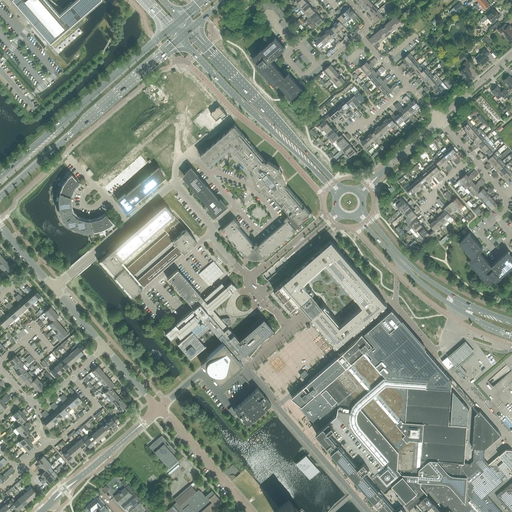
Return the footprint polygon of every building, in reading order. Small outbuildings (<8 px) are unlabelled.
[(10,0),(48,42),(50,45),(52,43),(55,47),(78,28),(88,19),(84,15),(101,0),(10,0)] [(304,0),(298,6),(301,10),(309,3),(305,0),(304,0)] [(364,8),(366,11),(373,5),(368,0),(360,7),(362,10),(364,8)] [(480,4),(485,0),(476,0),(479,2),(474,7),(476,8),(478,6),(480,4)] [(490,4),(485,0),(480,4),(485,9),(490,4)] [(457,11),(459,10),(463,6),(460,2),(454,8),(451,10),(451,11),(454,14),(457,11)] [(301,10),(305,14),(312,8),(309,3),(301,10)] [(348,9),(346,11),(352,18),(354,20),(358,17),(357,15),(356,14),(355,13),(350,7),(348,5),(346,7),(348,9)] [(367,16),(369,18),(378,10),(373,5),(366,11),(369,14),(367,16)] [(312,8),(305,14),(309,18),(316,12),(317,11),(315,8),(314,9),(312,8)] [(342,11),(341,11),(343,13),(342,14),(348,21),(352,18),(346,11),(344,9),(342,11)] [(482,23),(486,20),(488,18),(492,23),(487,27),(491,31),(496,27),(500,23),(497,20),(500,17),(498,15),(499,14),(494,9),(487,16),(486,15),(480,20),(482,23)] [(378,10),(369,18),(371,20),(373,19),(375,22),(382,16),(378,10)] [(306,20),(310,24),(319,16),(316,12),(309,18),(306,20)] [(337,18),(340,21),(344,25),(348,21),(342,14),(337,18)] [(319,16),(310,24),(313,28),(323,20),(319,16)] [(391,17),(389,19),(396,27),(402,23),(396,16),(393,18),(391,17)] [(297,24),(299,26),(301,24),(304,22),(302,20),(300,18),(297,21),(295,22),(297,24)] [(388,22),(385,25),(391,32),(396,27),(389,19),(386,21),(388,22)] [(337,22),(335,23),(341,31),(346,27),(344,25),(340,21),(338,22),(337,22)] [(334,26),(332,28),(337,34),(341,31),(335,23),(333,25),(334,26)] [(503,31),(508,37),(506,38),(509,42),(511,39),(511,28),(509,25),(507,27),(505,24),(497,30),(500,34),(503,31)] [(381,26),(378,28),(386,36),(391,32),(385,25),(382,28),(381,26)] [(329,29),(327,30),(333,38),(337,34),(332,28),(329,30),(329,29)] [(377,32),(375,34),(381,41),(386,36),(378,28),(376,30),(377,32)] [(325,33),(323,35),(329,41),(333,38),(327,30),(325,32),(325,33)] [(381,41),(375,34),(372,37),(370,35),(368,37),(369,39),(378,48),(380,46),(380,45),(379,43),(381,41)] [(320,36),(318,37),(325,45),(329,41),(323,35),(321,37),(320,36)] [(325,45),(318,37),(316,39),(317,40),(315,42),(322,50),(324,49),(322,47),(325,45)] [(264,47),(252,58),(257,63),(256,65),(264,74),(264,75),(271,82),(274,86),(275,86),(276,84),(278,83),(280,86),(283,89),(285,91),(286,93),(292,99),(303,89),(301,86),(300,86),(299,84),(296,81),(292,77),(292,76),(289,73),(287,75),(285,76),(283,74),(283,73),(280,70),(279,70),(277,67),(275,65),(271,61),(272,60),(275,58),(277,56),(281,52),(285,49),(282,45),(275,38),(269,43),(264,47)] [(484,48),(481,51),(484,54),(476,60),(481,66),(489,60),(486,56),(489,54),(484,48)] [(399,66),(400,68),(413,57),(409,53),(403,59),(405,61),(399,66)] [(410,67),(415,62),(417,61),(413,57),(400,68),(402,70),(408,65),(410,67)] [(360,67),(364,71),(377,60),(375,58),(371,61),(371,62),(368,64),(366,61),(360,67)] [(364,71),(367,76),(374,70),(372,68),(378,62),(377,60),(364,71)] [(406,75),(407,76),(420,65),(417,61),(415,62),(410,67),(412,69),(406,75)] [(467,69),(470,66),(466,61),(462,64),(465,67),(459,72),(466,79),(472,74),(467,69)] [(331,64),(323,71),(327,75),(334,69),(331,64)] [(417,75),(419,74),(424,69),(420,65),(407,76),(409,79),(415,73),(417,75)] [(367,76),(371,80),(383,68),(384,68),(383,67),(382,67),(376,72),(374,70),(367,76)] [(371,80),(374,84),(381,78),(379,76),(381,74),(382,74),(385,71),(383,68),(371,80)] [(419,74),(422,78),(430,72),(426,68),(424,69),(419,74)] [(327,75),(331,79),(338,73),(334,69),(327,75)] [(338,73),(331,79),(334,83),(341,77),(340,75),(339,75),(341,73),(340,71),(338,73)] [(422,78),(426,82),(433,76),(430,72),(422,78)] [(426,82),(429,86),(439,78),(435,74),(433,76),(426,82)] [(374,84),(378,88),(391,76),(390,75),(389,75),(383,80),(381,78),(374,84)] [(378,88),(382,92),(388,86),(386,84),(392,79),(392,78),(391,76),(378,88)] [(511,79),(509,76),(503,81),(507,85),(506,85),(509,89),(511,86),(511,79)] [(341,77),(334,83),(338,87),(345,81),(341,77)] [(429,86),(433,90),(443,82),(439,78),(429,86)] [(154,82),(137,95),(156,122),(174,109),(154,82)] [(443,82),(433,90),(438,97),(441,94),(441,95),(449,89),(443,82)] [(388,86),(382,92),(385,96),(398,85),(397,83),(396,83),(390,88),(388,86)] [(501,91),(497,86),(491,91),(496,96),(497,95),(499,97),(501,95),(504,99),(509,95),(504,89),(501,91)] [(201,87),(185,101),(199,118),(216,103),(201,87)] [(353,93),(355,95),(361,102),(365,98),(358,90),(353,93)] [(355,95),(351,98),(357,106),(361,102),(355,95)] [(351,98),(347,102),(351,107),(353,109),(357,106),(351,98)] [(410,99),(408,101),(416,110),(420,106),(415,100),(412,102),(410,99)] [(345,100),(340,104),(347,111),(351,107),(347,102),(345,100)] [(408,105),(406,107),(412,114),(416,110),(408,101),(406,103),(408,105)] [(340,104),(336,107),(343,114),(347,111),(340,104)] [(336,107),(332,111),(339,118),(343,114),(336,107)] [(402,107),(400,108),(408,117),(412,114),(406,107),(404,109),(402,107)] [(400,108),(398,110),(400,112),(398,114),(404,121),(405,122),(409,119),(408,117),(400,108)] [(118,111),(103,127),(128,149),(142,134),(118,111)] [(339,118),(332,111),(326,117),(328,118),(330,116),(335,122),(339,118)] [(209,113),(200,121),(206,128),(210,124),(212,126),(216,122),(209,113)] [(394,114),(392,116),(400,124),(404,121),(398,114),(396,116),(394,114)] [(387,118),(385,120),(392,127),(396,124),(391,117),(388,119),(387,118)] [(318,127),(322,131),(329,125),(325,120),(324,118),(321,121),(323,122),(318,127)] [(468,119),(461,124),(463,127),(466,132),(473,125),(470,121),(468,119)] [(384,122),(382,124),(388,131),(392,127),(385,120),(384,122)] [(273,195),(290,215),(291,214),(300,225),(309,217),(310,217),(313,214),(311,212),(310,212),(286,184),(287,183),(282,171),(280,167),(279,168),(268,161),(267,162),(250,142),(251,142),(246,136),(245,137),(236,126),(237,126),(235,123),(233,125),(234,126),(228,131),(226,130),(199,154),(201,157),(200,157),(199,155),(198,156),(207,165),(208,164),(210,167),(223,156),(224,157),(224,158),(224,159),(224,160),(223,161),(223,162),(219,165),(223,162),(223,161),(224,161),(224,160),(224,159),(224,158),(224,157),(224,156),(223,156),(227,153),(227,154),(228,154),(228,155),(229,156),(229,157),(229,158),(229,159),(229,160),(229,161),(228,162),(228,163),(227,164),(226,165),(222,168),(223,168),(226,165),(227,165),(227,164),(228,163),(228,162),(229,161),(229,160),(229,159),(229,158),(229,157),(229,156),(229,155),(228,154),(227,153),(232,148),(233,148),(235,150),(234,151),(236,152),(254,173),(252,174),(257,186),(258,185),(259,188),(260,190),(271,196),(273,195)] [(379,125),(377,127),(384,135),(388,131),(382,124),(380,126),(379,125)] [(322,131),(325,135),(333,129),(329,125),(322,131)] [(466,132),(470,136),(477,129),(473,125),(466,132)] [(168,126),(153,141),(168,156),(183,141),(168,126)] [(376,130),(374,132),(380,138),(384,135),(377,127),(375,129),(376,130)] [(477,129),(470,136),(473,140),(481,134),(483,131),(479,127),(477,129)] [(325,135),(329,139),(336,133),(333,129),(325,135)] [(481,134),(473,140),(477,144),(484,138),(487,136),(483,131),(481,134)] [(371,133),(369,134),(376,142),(380,138),(374,132),(372,134),(371,133)] [(333,143),(335,141),(340,137),(336,133),(329,139),(333,143)] [(368,137),(366,139),(373,147),(377,144),(376,142),(369,134),(367,136),(368,137)] [(335,141),(333,143),(336,147),(338,146),(346,139),(342,135),(340,137),(335,141)] [(93,136),(74,150),(96,175),(113,163),(93,136)] [(477,144),(481,148),(488,142),(484,138),(477,144)] [(338,146),(342,150),(349,143),(346,139),(338,146)] [(373,147),(366,139),(364,141),(363,140),(361,142),(367,149),(366,150),(368,152),(373,147)] [(481,148),(484,152),(491,146),(488,142),(481,148)] [(342,150),(345,154),(353,147),(349,143),(342,150)] [(491,146),(484,152),(488,156),(495,150),(497,148),(493,144),(491,146)] [(451,146),(447,150),(455,159),(457,157),(455,154),(457,152),(451,146)] [(353,147),(345,154),(349,158),(354,154),(355,155),(358,154),(358,153),(353,147)] [(447,150),(443,153),(449,160),(451,158),(453,160),(455,159),(447,150)] [(495,153),(488,159),(489,160),(491,164),(495,160),(499,157),(501,155),(497,151),(495,153)] [(443,153),(439,157),(447,166),(449,164),(447,162),(449,160),(443,153)] [(443,165),(445,167),(447,166),(439,157),(437,154),(433,158),(435,160),(441,167),(443,165)] [(491,164),(495,168),(502,161),(499,157),(491,164)] [(495,168),(498,172),(506,165),(502,161),(495,168)] [(433,162),(429,166),(437,175),(439,173),(438,172),(441,170),(433,162)] [(506,165),(498,172),(499,173),(502,176),(509,170),(511,167),(508,163),(506,165)] [(425,169),(427,171),(432,178),(435,176),(435,177),(437,175),(429,166),(425,169)] [(158,167),(147,178),(131,191),(126,195),(125,194),(117,200),(124,208),(127,211),(134,205),(133,204),(137,200),(154,185),(160,180),(164,177),(161,171),(158,167)] [(187,181),(206,202),(211,208),(209,209),(215,216),(227,207),(221,200),(219,201),(201,180),(191,168),(188,171),(184,177),(187,181)] [(511,172),(509,170),(502,176),(506,180),(509,177),(511,179),(511,178),(511,172)] [(427,171),(423,175),(429,182),(431,180),(430,179),(432,178),(427,171)] [(67,224),(75,229),(84,232),(93,232),(101,230),(109,226),(113,223),(105,214),(102,217),(99,219),(90,220),(87,220),(79,218),(75,216),(72,212),(71,209),(70,200),(70,197),(73,189),(76,186),(79,183),(71,174),(68,177),(63,184),(59,193),(58,202),(59,210),(63,219),(65,218),(69,223),(67,224)] [(459,180),(463,184),(472,176),(471,174),(468,176),(466,174),(459,180)] [(423,175),(419,178),(424,185),(426,183),(427,184),(429,182),(423,175)] [(463,184),(461,185),(463,187),(464,188),(466,188),(467,188),(473,182),(471,180),(474,178),(472,176),(470,178),(463,184)] [(419,178),(414,182),(421,189),(423,188),(422,187),(424,185),(419,178)] [(414,182),(410,185),(416,192),(418,190),(419,191),(421,189),(414,182)] [(467,188),(470,192),(479,184),(478,182),(475,184),(473,182),(467,188)] [(474,196),(476,195),(481,191),(480,190),(479,188),(481,186),(479,184),(470,192),(474,196)] [(416,192),(410,185),(406,189),(413,197),(415,195),(414,194),(416,192)] [(476,195),(480,199),(487,192),(483,188),(480,190),(481,191),(476,195)] [(480,199),(483,203),(490,196),(487,192),(480,199)] [(483,203),(487,207),(494,200),(492,198),(490,196),(483,203)] [(399,199),(395,203),(396,205),(399,210),(407,203),(401,197),(399,199)] [(452,201),(459,208),(460,210),(465,206),(457,197),(455,199),(453,197),(451,199),(452,201)] [(494,200),(487,207),(490,211),(498,205),(494,200)] [(452,201),(448,205),(455,212),(459,208),(452,201)] [(399,210),(403,214),(410,207),(407,203),(399,210)] [(109,252),(98,262),(99,262),(100,260),(107,268),(113,275),(132,297),(142,289),(121,265),(163,229),(184,252),(195,242),(192,239),(193,238),(192,236),(189,232),(188,233),(182,227),(183,226),(178,220),(177,221),(172,215),(173,214),(164,204),(157,210),(155,212),(155,214),(152,217),(151,218),(150,217),(145,221),(146,222),(142,225),(141,226),(140,225),(136,229),(136,231),(132,234),(131,233),(126,237),(127,239),(125,240),(122,243),(121,242),(109,252)] [(444,208),(446,210),(450,215),(451,215),(455,212),(448,205),(444,208)] [(403,214),(406,218),(414,211),(410,207),(403,214)] [(406,218),(404,219),(408,224),(410,222),(415,217),(415,218),(417,216),(415,213),(417,212),(416,210),(415,210),(414,211),(406,218)] [(443,210),(440,212),(442,214),(448,221),(452,217),(451,215),(450,215),(446,210),(444,212),(443,210)] [(291,214),(290,215),(284,220),(286,221),(258,246),(258,244),(255,243),(255,246),(238,227),(240,225),(234,218),(222,229),(223,231),(222,232),(223,233),(221,235),(227,241),(230,239),(233,241),(234,240),(237,244),(235,245),(240,250),(242,249),(244,253),(243,254),(246,257),(250,254),(252,256),(260,256),(262,254),(265,258),(270,254),(269,253),(270,252),(271,253),(277,248),(276,246),(279,244),(280,245),(286,240),(285,239),(289,236),(290,237),(295,232),(294,231),(298,228),(299,229),(302,226),(300,225),(291,214)] [(442,214),(438,217),(444,225),(448,221),(442,214)] [(408,224),(406,225),(410,229),(412,228),(419,222),(415,218),(415,217),(410,222),(408,224)] [(438,217),(434,221),(440,228),(444,225),(438,217)] [(440,228),(434,221),(429,225),(434,230),(432,232),(433,234),(440,228)] [(412,228),(415,232),(422,226),(419,222),(412,228)] [(415,232),(419,236),(426,230),(422,226),(415,232)] [(426,230),(419,236),(422,240),(424,242),(429,238),(431,236),(430,234),(428,232),(427,230),(426,230)] [(469,261),(489,284),(494,279),(496,281),(511,267),(511,256),(507,251),(492,265),(480,252),(484,248),(470,233),(459,242),(472,258),(469,261)] [(274,291),(293,312),(301,304),(302,305),(307,312),(312,316),(337,346),(386,303),(332,241),(274,291)] [(0,265),(0,266),(3,271),(10,265),(6,261),(0,265)] [(224,273),(213,261),(198,274),(209,286),(224,273)] [(10,265),(3,271),(7,275),(14,270),(10,265)] [(201,350),(207,357),(200,362),(219,384),(242,364),(238,360),(239,358),(240,358),(241,358),(242,358),(242,357),(242,356),(272,329),(272,330),(273,329),(265,320),(263,318),(238,340),(228,327),(231,324),(231,323),(231,322),(231,321),(230,320),(230,319),(229,318),(228,317),(227,316),(225,316),(224,316),(223,316),(222,316),(221,316),(220,316),(219,317),(212,309),(237,288),(231,282),(225,287),(221,283),(203,299),(177,269),(167,278),(192,308),(164,332),(170,339),(176,333),(180,338),(184,334),(186,337),(177,345),(183,351),(190,360),(201,350)] [(266,283),(266,282),(268,281),(267,280),(264,277),(263,275),(261,276),(260,277),(260,278),(259,279),(258,280),(258,281),(257,282),(256,283),(256,284),(256,285),(256,286),(256,287),(255,288),(255,289),(255,290),(256,290),(256,291),(256,292),(271,310),(241,335),(288,389),(337,346),(301,305),(289,315),(269,292),(264,286),(264,285),(265,284),(265,283),(266,283)] [(28,286),(26,288),(36,300),(41,296),(36,290),(33,292),(32,291),(28,286)] [(29,295),(26,298),(32,304),(36,300),(26,288),(23,290),(28,294),(29,295)] [(19,294),(17,296),(27,308),(32,304),(26,298),(24,300),(23,299),(23,298),(19,294)] [(20,303),(17,306),(23,312),(27,308),(17,296),(14,297),(19,302),(20,303)] [(9,302),(7,304),(18,316),(23,312),(17,306),(15,308),(13,307),(14,306),(9,302)] [(11,311),(8,314),(14,320),(18,316),(7,304),(5,306),(9,310),(11,311)] [(44,312),(48,317),(55,311),(50,307),(48,309),(44,312)] [(0,310),(0,313),(9,324),(14,320),(8,314),(5,316),(4,315),(5,314),(0,310)] [(435,361),(426,350),(426,349),(392,310),(365,334),(363,335),(372,345),(369,348),(363,353),(368,359),(369,360),(369,361),(375,367),(384,377),(404,379),(434,381),(425,370),(429,366),(431,365),(435,361)] [(48,317),(52,321),(55,319),(56,319),(59,316),(55,311),(48,317)] [(9,324),(0,313),(0,317),(0,318),(2,319),(0,320),(0,323),(4,328),(9,324)] [(51,327),(53,329),(60,323),(56,319),(55,319),(52,321),(49,324),(47,326),(49,329),(51,327)] [(53,329),(57,334),(63,328),(60,323),(53,329)] [(63,328),(57,334),(55,336),(60,341),(65,337),(64,336),(67,333),(63,328)] [(360,338),(343,353),(351,363),(363,353),(369,348),(372,345),(363,335),(361,337),(360,338)] [(76,344),(71,348),(73,351),(74,351),(78,356),(79,357),(84,353),(82,351),(86,348),(80,341),(76,344)] [(466,341),(448,357),(457,368),(475,352),(466,341)] [(71,353),(69,355),(74,361),(78,358),(79,357),(78,356),(74,351),(73,351),(71,348),(71,349),(72,349),(69,351),(71,353)] [(66,357),(64,359),(70,365),(74,361),(69,355),(68,353),(65,355),(66,357)] [(384,377),(375,367),(369,361),(369,360),(368,359),(363,353),(351,363),(358,371),(363,377),(372,387),(384,377)] [(16,355),(9,361),(13,365),(20,360),(22,358),(20,355),(18,357),(16,355)] [(304,387),(293,396),(302,406),(300,407),(307,415),(315,423),(326,414),(334,407),(337,405),(339,403),(327,390),(325,386),(328,383),(332,380),(335,377),(338,380),(341,377),(338,374),(347,367),(338,357),(329,365),(323,370),(320,373),(316,376),(307,384),(304,387)] [(64,359),(60,363),(65,369),(70,365),(64,359)] [(13,365),(17,370),(22,366),(24,364),(20,360),(13,365)] [(60,363),(55,366),(61,373),(65,369),(60,363)] [(17,370),(15,371),(20,376),(26,370),(28,369),(26,367),(24,368),(22,366),(17,370)] [(61,373),(55,366),(50,371),(56,377),(61,373)] [(92,371),(96,376),(102,370),(98,366),(92,371)] [(364,386),(359,380),(354,375),(347,367),(338,374),(341,377),(338,380),(342,385),(347,391),(352,396),(356,401),(357,401),(368,391),(364,386)] [(20,376),(23,381),(32,373),(30,371),(28,373),(26,370),(20,376)] [(96,376),(100,381),(106,375),(102,370),(96,376)] [(32,373),(23,381),(28,385),(30,383),(34,380),(34,379),(36,378),(34,376),(32,373)] [(100,381),(104,385),(110,379),(106,375),(100,381)] [(30,383),(34,388),(41,382),(37,377),(36,378),(34,379),(34,380),(30,383)] [(369,447),(355,431),(354,431),(351,426),(351,425),(349,419),(350,412),(352,406),(356,401),(352,396),(347,391),(342,385),(338,380),(335,377),(332,380),(328,383),(325,386),(327,390),(339,403),(337,405),(338,406),(337,416),(316,433),(365,490),(368,493),(384,511),(452,511),(449,508),(447,510),(444,511),(442,511),(431,500),(427,494),(427,493),(416,481),(397,480),(392,473),(385,465),(378,458),(369,447)] [(104,385),(107,390),(111,387),(114,384),(110,379),(104,385)] [(511,381),(487,404),(511,432),(511,381)] [(41,382),(34,388),(38,392),(41,389),(43,391),(46,388),(45,386),(41,382)] [(467,427),(449,425),(450,408),(451,404),(432,403),(413,402),(408,401),(407,401),(403,399),(398,394),(394,389),(390,385),(386,384),(377,393),(382,399),(387,404),(394,412),(403,422),(418,440),(446,472),(448,474),(449,475),(451,475),(452,476),(454,476),(465,477),(472,470),(478,465),(482,461),(484,460),(484,456),(484,454),(484,452),(485,449),(488,446),(493,441),(494,433),(494,430),(493,429),(495,428),(479,410),(473,415),(472,432),(472,443),(471,448),(474,448),(473,457),(473,461),(468,465),(465,468),(462,468),(464,463),(467,427)] [(451,404),(452,389),(436,388),(416,386),(409,386),(390,385),(394,389),(398,394),(403,399),(407,401),(408,401),(413,402),(432,403),(451,404)] [(104,392),(102,395),(104,398),(103,398),(105,400),(108,397),(115,392),(111,387),(107,390),(104,392)] [(74,396),(71,398),(77,404),(82,400),(71,388),(69,390),(73,395),(73,394),(74,396)] [(237,414),(240,417),(264,396),(257,388),(236,407),(234,404),(228,410),(234,417),(237,414)] [(453,391),(451,424),(467,425),(468,410),(469,409),(461,399),(457,396),(457,395),(456,394),(453,391)] [(115,392),(108,397),(111,400),(109,402),(110,404),(112,402),(119,396),(115,392)] [(0,403),(9,396),(7,394),(2,398),(1,399),(0,398),(0,403)] [(64,394),(62,396),(72,408),(77,404),(71,398),(69,400),(68,399),(64,394)] [(9,396),(0,403),(0,411),(7,406),(4,403),(6,402),(10,398),(9,396)] [(65,404),(62,406),(68,412),(72,408),(62,396),(59,398),(64,402),(65,404)] [(112,402),(116,406),(123,401),(119,396),(112,402)] [(264,396),(240,417),(247,425),(271,404),(264,396)] [(438,472),(396,423),(383,409),(372,396),(361,406),(358,409),(356,414),(356,418),(357,423),(360,427),(364,432),(374,443),(388,459),(397,470),(401,474),(410,475),(418,475),(437,477),(438,476),(439,476),(439,475),(439,474),(439,473),(438,472)] [(123,401),(116,406),(118,409),(117,410),(119,412),(120,411),(127,405),(123,401)] [(52,404),(63,416),(65,419),(70,415),(68,412),(62,406),(60,408),(58,407),(59,407),(55,402),(52,404)] [(56,412),(53,414),(58,420),(63,416),(52,404),(50,406),(53,409),(54,411),(54,410),(56,412)] [(12,415),(16,419),(26,411),(24,409),(22,411),(23,411),(21,412),(19,409),(12,415)] [(45,410),(43,412),(54,424),(56,426),(60,422),(58,420),(53,414),(50,416),(49,415),(45,410)] [(16,419),(20,424),(21,424),(22,423),(27,419),(24,416),(26,415),(28,413),(26,411),(16,419)] [(54,424),(43,412),(41,414),(45,419),(45,418),(47,420),(44,422),(49,428),(54,424)] [(112,417),(107,422),(113,428),(117,424),(116,423),(119,421),(115,416),(112,418),(112,417)] [(105,420),(101,424),(102,425),(108,432),(112,429),(112,428),(113,428),(112,427),(107,422),(105,420)] [(16,428),(20,433),(29,424),(27,422),(25,424),(26,424),(24,425),(22,423),(21,424),(20,424),(16,428)] [(20,433),(24,437),(24,438),(25,436),(30,432),(28,429),(29,428),(31,427),(29,424),(20,433)] [(102,425),(98,429),(103,436),(108,432),(102,425)] [(96,431),(93,433),(99,440),(103,436),(98,429),(97,428),(95,430),(96,431)] [(93,433),(89,437),(94,444),(99,440),(93,433)] [(176,451),(169,443),(162,435),(149,446),(154,452),(155,452),(168,468),(178,460),(173,454),(176,451)] [(19,442),(23,446),(32,438),(30,436),(29,438),(27,439),(25,436),(24,438),(24,437),(19,442)] [(78,441),(77,442),(78,443),(82,449),(87,445),(87,444),(84,441),(81,438),(79,436),(77,437),(79,440),(78,441)] [(87,439),(84,441),(87,444),(87,445),(90,448),(94,444),(89,437),(88,436),(86,437),(87,439)] [(32,438),(23,446),(27,451),(33,446),(31,443),(32,442),(34,440),(32,438)] [(77,442),(72,446),(78,452),(82,449),(77,442)] [(72,446),(68,450),(73,456),(78,452),(72,446)] [(65,452),(63,454),(68,460),(69,460),(70,461),(73,459),(72,458),(73,456),(68,450),(65,448),(63,450),(65,452)] [(466,485),(465,493),(476,505),(480,511),(481,511),(511,511),(511,450),(511,449),(506,449),(488,465),(466,485)] [(36,466),(38,469),(47,460),(43,455),(37,461),(39,464),(38,465),(36,466)] [(314,465),(305,456),(296,464),(309,479),(318,471),(314,465)] [(43,468),(45,470),(46,469),(47,469),(51,465),(47,460),(38,469),(40,471),(42,469),(41,469),(43,468)] [(39,480),(41,482),(50,474),(47,469),(46,469),(45,470),(40,474),(43,477),(41,478),(39,480)] [(276,511),(280,509),(245,469),(231,481),(257,511),(276,511)] [(0,473),(0,481),(10,473),(8,470),(3,474),(3,475),(2,476),(0,473)] [(50,474),(41,482),(43,484),(45,482),(44,482),(46,481),(48,484),(55,478),(50,474)] [(472,511),(471,510),(459,496),(454,490),(449,485),(448,484),(447,484),(447,483),(445,483),(444,483),(442,483),(441,482),(424,481),(418,481),(416,481),(427,493),(430,490),(443,505),(447,510),(449,508),(452,511),(472,511)] [(101,489),(105,493),(110,489),(107,485),(101,489)] [(174,503),(166,511),(211,511),(222,502),(211,490),(206,495),(205,496),(200,491),(199,490),(196,492),(191,486),(190,485),(173,500),(174,500),(176,502),(174,503)] [(113,497),(120,505),(132,494),(125,486),(113,497)] [(32,487),(27,491),(33,498),(37,494),(35,491),(32,487)] [(27,491),(22,495),(28,502),(33,498),(27,491)] [(22,495),(18,499),(23,506),(28,502),(22,495)] [(131,495),(121,504),(126,510),(136,501),(131,495)] [(278,506),(275,509),(277,511),(302,511),(301,510),(295,503),(294,504),(292,501),(293,500),(289,496),(278,506)] [(8,498),(4,502),(6,504),(11,510),(16,506),(10,500),(8,498)] [(12,498),(10,500),(16,506),(19,510),(23,506),(18,499),(15,501),(12,498)] [(97,499),(86,508),(89,511),(90,511),(101,503),(97,499)] [(139,503),(128,511),(139,511),(144,509),(139,503)]
